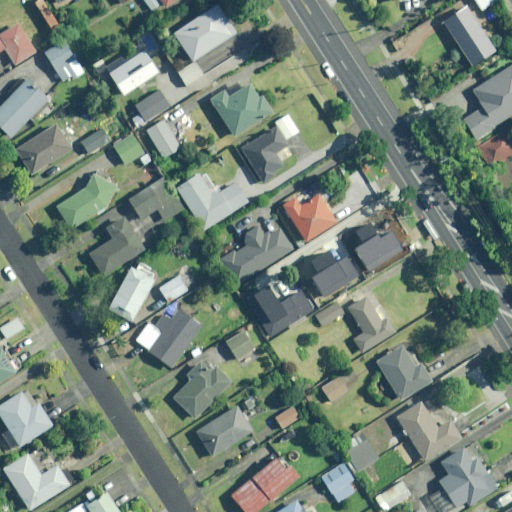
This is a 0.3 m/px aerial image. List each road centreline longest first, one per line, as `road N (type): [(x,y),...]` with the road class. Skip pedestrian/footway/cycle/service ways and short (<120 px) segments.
road 1 (primary): [(511,322),(303,0)]
road 2 (residential): [(0,227),(182,511)]
